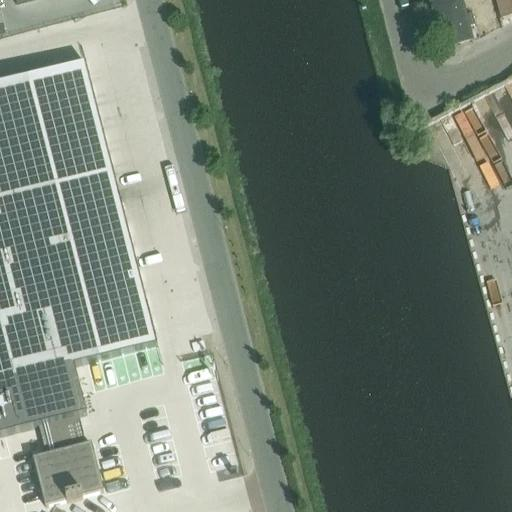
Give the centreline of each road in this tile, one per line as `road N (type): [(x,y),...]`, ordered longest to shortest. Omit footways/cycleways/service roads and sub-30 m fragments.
road 1 (unclassified): [(283,511),(150,0)]
road 2 (unclassified): [(511,48),(456,76),(429,75),(412,58),(397,0)]
road 3 (track): [(0,51),(153,13)]
road 4 (unknown): [(171,511),(140,394)]
